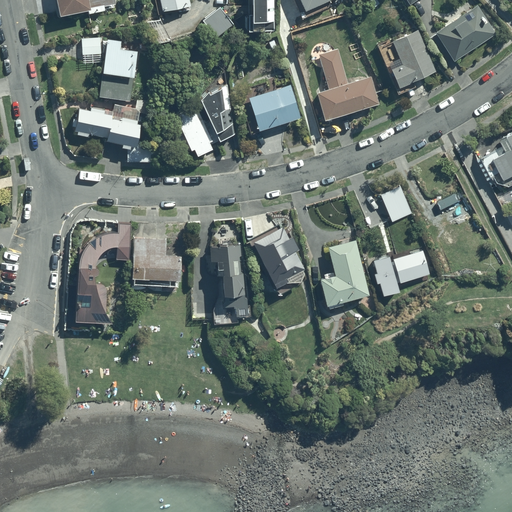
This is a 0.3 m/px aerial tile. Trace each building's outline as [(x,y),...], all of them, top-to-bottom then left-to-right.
[(56,0),(59,15),(92,10),(91,5),(116,1),(116,0),(56,0)] [(190,0),(160,0),(162,10),(192,5),(190,0)] [(275,0),(250,0),(251,30),(276,30),(275,0)] [(294,0),(302,16),(328,4),(328,0),(294,0)] [(480,5),(438,32),(457,61),(499,34),(480,5)] [(234,22),(222,6),(205,19),(217,35),(234,22)] [(390,62),(399,85),(437,70),(420,29),(394,39),(401,57),(390,62)] [(100,35),(83,36),(83,52),(101,51),(100,35)] [(109,38),(100,95),(131,100),(139,50),(124,48),(125,40),(109,38)] [(330,87),(318,91),(324,117),(380,103),(372,74),(350,81),(341,49),(320,55),(330,87)] [(210,89),(202,98),(221,140),(237,134),(229,83),(212,93),(210,89)] [(292,83),(250,96),(261,130),(302,117),(292,83)] [(183,128),(175,132),(185,151),(192,148),(193,149),(196,148),(199,155),(214,148),(210,141),(213,139),(196,105),(179,113),(185,125),(182,126),(183,128)] [(123,120),(113,117),(114,114),(105,112),(106,109),(93,106),(92,110),(81,108),(76,128),(79,129),(78,133),(90,136),(91,133),(138,143),(143,120),(124,116),(123,120)] [(511,148),(497,157),(509,178),(511,176),(511,133),(510,134),(511,137),(511,148)] [(400,182),(379,190),(391,218),(411,210),(400,182)] [(484,235),(458,187),(437,198),(450,222),(428,234),(441,260),(458,251),(458,250),(484,235)] [(128,261),(129,224),(117,222),(116,233),(108,233),(101,235),(93,238),(86,244),(80,253),(76,266),(73,324),(113,327),(106,314),(106,295),(106,290),(103,286),(100,285),(94,285),(94,281),(96,280),(97,277),(97,274),(96,270),(93,270),(95,264),(97,258),(101,255),(106,251),(112,249),(117,249),(115,260),(128,261)] [(285,224),(254,241),(278,287),(309,270),(298,250),(302,248),(295,235),(292,237),(285,224)] [(135,236),(133,278),(182,280),(183,255),(165,254),(166,237),(135,236)] [(356,239),(330,246),(337,275),(322,279),(329,305),(371,294),(356,239)] [(245,297),(244,244),(212,245),(212,258),(224,258),(226,299),(223,299),(223,308),(250,307),(249,297),(245,297)] [(390,251),(371,255),(380,291),(399,287),(397,279),(427,271),(421,247),(391,254),(390,251)]
